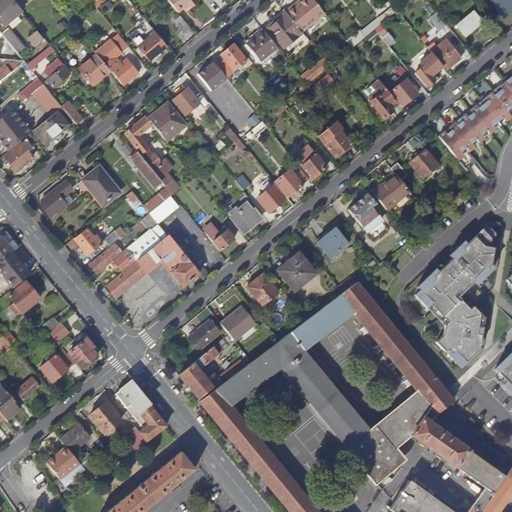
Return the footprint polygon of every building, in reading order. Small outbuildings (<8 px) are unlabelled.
[(21,11),(12,0),(0,0),(0,21),(3,26),(21,11)] [(167,0),(178,13),(188,5),(190,7),(198,0),(167,0)] [(325,14),(312,0),(303,0),(293,8),(292,7),(285,12),(302,32),(325,14)] [(383,23),(397,11),(388,0),(387,0),(383,3),(389,10),(379,18),(383,23)] [(511,0),(494,0),(500,16),(511,11),(511,0)] [(302,32),(285,12),(283,10),(277,15),(280,18),(268,28),(285,47),(301,34),(302,32)] [(464,35),(481,21),(473,11),(456,26),(464,35)] [(446,24),(445,22),(437,12),(430,18),(439,30),(446,24)] [(190,28),(180,16),(177,20),(186,31),(190,28)] [(343,36),(352,48),(365,37),(356,26),(343,36)] [(1,33),(14,49),(17,53),(18,54),(24,48),(8,28),(1,33)] [(1,33),(0,31),(0,45),(1,45),(8,54),(14,49),(1,33)] [(28,38),(35,46),(43,39),(36,31),(28,38)] [(276,47),(263,31),(246,45),(260,61),(276,47)] [(167,47),(155,33),(138,47),(149,61),(167,47)] [(111,71),(121,64),(116,57),(128,47),(118,34),(95,53),(96,55),(109,71),(110,72),(111,71)] [(432,53),(441,64),(442,63),(447,69),(461,58),(446,40),(430,51),(432,53)] [(217,67),(226,77),(246,60),(233,45),(220,56),(224,61),(217,67)] [(442,66),(441,64),(432,53),(421,62),(424,66),(415,72),(427,86),(435,80),(432,76),(442,66)] [(109,71),(96,55),(79,69),(92,85),(109,71)] [(123,85),(143,69),(137,62),(132,66),(126,59),(121,64),(111,71),(123,85)] [(47,80),(53,87),(69,74),(58,60),(44,71),(49,78),(47,80)] [(321,60),(302,75),(307,82),(326,68),(321,60)] [(0,81),(17,67),(12,62),(0,68),(0,81)] [(197,75),(209,89),(218,82),(215,78),(219,74),(210,64),(197,75)] [(312,88),(316,94),(336,78),(331,72),(315,84),(315,85),(312,88)] [(43,84),(38,79),(17,96),(22,102),(32,93),(43,84)] [(403,106),(418,94),(406,79),(391,91),(403,106)] [(61,107),(43,84),(32,93),(51,115),(56,111),(61,107)] [(311,90),(307,84),(297,92),(302,98),(311,90)] [(497,99),(509,114),(511,111),(511,92),(507,86),(502,90),(504,93),(497,99)] [(396,102),(384,87),(370,98),(372,101),(370,102),(383,119),(392,112),(389,108),(396,102)] [(172,101),(184,116),(199,104),(191,94),(187,89),(172,101)] [(206,98),(198,89),(191,94),(199,104),(206,98)] [(490,104),(486,108),(500,125),(506,121),(511,116),(509,114),(497,99),(494,96),(488,101),(490,104)] [(69,102),(62,107),(66,112),(72,107),(69,102)] [(287,107),(284,103),(274,111),(277,115),(287,107)] [(154,128),(165,140),(184,125),(167,105),(148,120),(154,128)] [(66,112),(76,124),(76,125),(83,119),(72,107),(66,112)] [(473,114),(475,117),(489,134),(494,130),(500,125),(486,108),(481,112),(479,109),(473,114)] [(13,109),(0,119),(0,141),(8,151),(29,134),(31,132),(13,109)] [(56,111),(51,115),(33,130),(44,143),(67,125),(56,111)] [(154,128),(148,120),(145,117),(124,134),(153,168),(160,162),(153,154),(153,155),(147,148),(148,147),(138,135),(140,133),(149,133),(154,128)] [(462,123),(464,125),(479,143),(484,139),(489,134),(475,117),(471,120),(468,117),(462,123)] [(265,125),(262,121),(251,130),(254,134),(265,125)] [(342,128),(339,123),(331,129),(329,128),(323,133),(328,139),(323,143),(335,158),(351,144),(340,130),(342,128)] [(451,131),(454,134),(468,152),(473,147),(479,143),(464,125),(460,129),(458,126),(451,131)] [(235,144),(235,143),(239,140),(230,128),(225,132),(235,144)] [(494,130),(489,134),(492,138),(498,134),(494,130)] [(447,135),(441,140),(457,160),(463,156),(468,152),(454,134),(449,138),(447,135)] [(26,137),(20,143),(29,153),(35,148),(26,137)] [(484,139),(479,143),(482,147),(487,142),(484,139)] [(239,140),(235,143),(240,150),(245,146),(239,140)] [(32,158),(29,153),(20,143),(4,156),(16,171),(32,158)] [(121,147),(129,156),(134,152),(126,143),(121,147)] [(312,179),(326,168),(321,161),(323,159),(318,152),(316,154),(309,146),(294,158),(312,179)] [(473,147),(468,152),(471,155),(476,151),(473,147)] [(161,181),(136,151),(134,152),(129,156),(129,157),(154,187),(161,181)] [(424,178),(439,164),(426,151),(411,165),(424,178)] [(466,160),(463,156),(457,160),(461,164),(466,160)] [(309,179),(296,163),(289,169),(302,185),(309,179)] [(397,176),(400,181),(407,175),(397,163),(390,169),(397,176)] [(94,193),(104,206),(120,193),(98,167),(82,180),(93,194),(94,193)] [(288,197),(302,185),(289,169),(275,181),(288,197)] [(235,180),(243,190),(250,185),(242,175),(235,180)] [(411,193),(400,181),(397,176),(374,195),(388,212),(411,193)] [(172,194),(177,191),(167,179),(162,183),(166,188),(172,195),(172,194)] [(58,214),(68,206),(61,198),(67,193),(72,189),(66,181),(42,200),(41,206),(50,217),(57,212),(58,214)] [(258,199),(268,213),(285,199),(274,185),(258,199)] [(150,213),(170,196),(172,195),(166,188),(144,206),(150,213)] [(137,198),(131,190),(126,195),(133,202),(137,198)] [(68,206),(73,201),(67,193),(61,198),(68,206)] [(363,227),(377,215),(372,208),(376,204),(368,194),(348,210),(363,227)] [(170,196),(150,213),(141,220),(149,230),(156,224),(178,206),(170,196)] [(453,208),(456,206),(458,204),(453,197),(447,201),(453,208)] [(231,218),(243,232),(261,217),(254,209),(252,210),(246,202),(237,210),(238,211),(231,218)] [(102,215),(98,218),(86,228),(89,232),(105,219),(102,215)] [(381,220),(377,215),(363,227),(367,232),(381,220)] [(152,248),(166,237),(156,224),(149,230),(122,253),(112,261),(122,273),(152,248)] [(239,231),(234,225),(227,231),(232,236),(239,231)] [(488,226),(482,231),(486,235),(491,229),(488,226)] [(86,228),(73,239),(87,255),(102,243),(96,235),(93,237),(89,232),(86,228)] [(232,236),(227,231),(220,236),(214,229),(206,235),(220,251),(234,239),(232,236)] [(330,258),(348,244),(335,229),(317,244),(323,250),(330,258)] [(460,367),(476,351),(477,346),(479,347),(483,322),(479,322),(480,314),(472,306),(470,309),(460,299),(459,301),(453,296),(458,292),(461,294),(474,282),(481,275),(484,278),(494,268),(491,265),(496,235),(491,229),(486,235),(482,231),(463,250),(459,246),(449,256),(452,259),(438,273),(435,269),(416,287),(420,290),(415,295),(425,306),(428,303),(447,322),(444,325),(442,335),(435,341),(444,351),(447,349),(454,357),(452,359),(460,367)] [(118,239),(119,238),(114,231),(104,240),(110,246),(118,239)] [(0,262),(11,253),(19,246),(8,234),(5,234),(0,237),(0,262)] [(170,272),(182,287),(199,274),(168,235),(166,237),(152,248),(161,258),(171,271),(170,272)] [(397,250),(411,240),(408,236),(394,246),(397,250)] [(112,261),(122,253),(115,244),(90,265),(96,273),(112,261)] [(106,285),(115,297),(147,272),(145,271),(161,258),(152,248),(122,273),(106,285)] [(11,253),(0,262),(0,270),(14,288),(16,286),(29,275),(11,253)] [(295,290),(314,274),(298,255),(279,271),(295,290)] [(368,271),(377,263),(373,258),(364,265),(368,271)] [(264,305),(278,293),(263,274),(249,286),(264,305)] [(481,275),(474,282),(477,284),(484,278),(481,275)] [(342,292),(355,282),(351,276),(338,287),(342,292)] [(16,286),(14,288),(9,292),(8,293),(10,296),(9,297),(22,313),(39,298),(26,282),(19,288),(16,286)] [(356,441),(366,433),(300,346),(350,308),(417,392),(430,407),(423,418),(430,423),(436,415),(453,401),(355,282),(342,292),(336,297),(306,320),(300,325),(277,342),(251,362),(246,366),(223,383),(215,389),(199,401),(290,511),(318,511),(228,401),(277,364),(344,450),(356,441)] [(336,297),(342,292),(338,287),(335,283),(329,288),(336,297)] [(100,290),(110,303),(114,300),(104,287),(100,290)] [(428,303),(425,306),(444,325),(447,322),(428,303)] [(229,335),(234,341),(255,323),(242,307),(221,325),(229,335)] [(262,319),(271,330),(279,324),(269,312),(262,319)] [(296,320),(300,325),(306,320),(303,315),(296,320)] [(48,332),(59,324),(53,317),(43,326),(48,332)] [(188,339),(197,351),(219,334),(209,322),(188,339)] [(48,332),(56,341),(66,333),(59,324),(48,332)] [(1,334),(12,347),(17,343),(6,330),(1,334)] [(12,347),(1,334),(0,334),(0,347),(5,353),(12,347)] [(67,354),(75,364),(79,369),(80,370),(96,357),(90,348),(92,346),(86,338),(67,354)] [(218,343),(213,347),(218,354),(223,350),(218,343)] [(241,360),(246,356),(236,343),(226,351),(236,364),(241,360)] [(213,347),(201,357),(194,362),(193,363),(198,370),(218,354),(213,347)] [(67,354),(62,349),(55,354),(68,369),(75,364),(67,354)] [(511,351),(495,368),(506,379),(502,383),(511,392),(511,351)] [(52,382),(68,369),(55,354),(39,367),(52,382)] [(246,366),(251,362),(246,356),(241,360),(246,366)] [(181,372),(193,363),(194,362),(192,359),(179,369),(181,372)] [(178,375),(198,399),(213,387),(209,383),(202,373),(198,370),(193,363),(181,372),(178,375)] [(204,371),(202,373),(209,383),(212,381),(204,371)] [(215,389),(223,383),(217,376),(212,381),(209,383),(213,387),(215,389)] [(15,391),(22,400),(39,387),(32,378),(15,391)] [(134,387),(129,382),(115,393),(133,415),(148,404),(134,387)] [(0,388),(0,412),(6,420),(20,408),(2,386),(0,388)] [(417,392),(377,425),(397,449),(412,436),(410,435),(423,418),(430,407),(417,392)] [(105,434),(121,420),(106,402),(90,415),(105,434)] [(166,427),(148,404),(133,415),(144,428),(139,432),(146,442),(166,427)] [(412,436),(456,467),(458,465),(468,450),(430,423),(423,418),(410,435),(412,436)] [(61,440),(66,447),(72,453),(90,438),(79,425),(61,440)] [(397,449),(377,425),(366,433),(356,441),(344,450),(371,486),(385,476),(407,460),(397,449)] [(136,449),(146,442),(139,432),(135,428),(125,436),(136,449)] [(72,453),(66,447),(59,453),(60,454),(56,458),(55,456),(47,463),(50,468),(52,469),(60,479),(75,468),(76,468),(80,464),(79,462),(72,453)] [(113,464),(119,460),(109,448),(103,452),(113,464)] [(498,511),(506,502),(505,501),(511,491),(511,469),(506,479),(468,450),(458,465),(480,482),(482,490),(465,511),(452,511),(408,480),(388,508),(392,511),(498,511)] [(108,511),(143,511),(161,497),(194,470),(180,453),(118,504),(108,511)] [(79,462),(80,464),(84,468),(87,465),(93,460),(89,455),(79,462)] [(94,480),(98,477),(94,472),(95,471),(90,465),(89,467),(87,465),(84,468),(94,480)] [(98,477),(104,473),(100,467),(95,471),(94,472),(98,477)]
